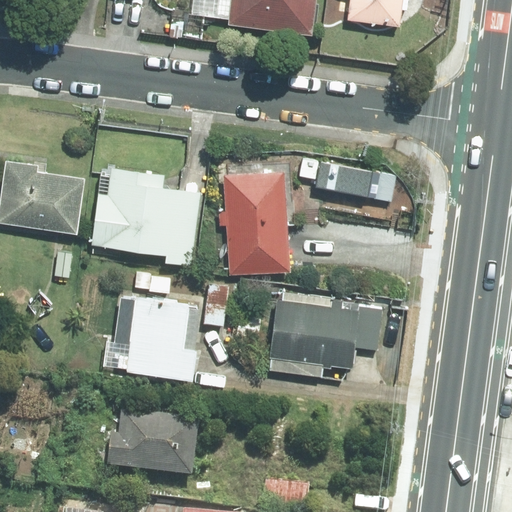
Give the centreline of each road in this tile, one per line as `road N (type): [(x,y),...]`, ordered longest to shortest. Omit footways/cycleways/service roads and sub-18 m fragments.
road 1 (residential): [(497,124),(0,64)]
road 2 (secondary): [(497,124),(447,511)]
